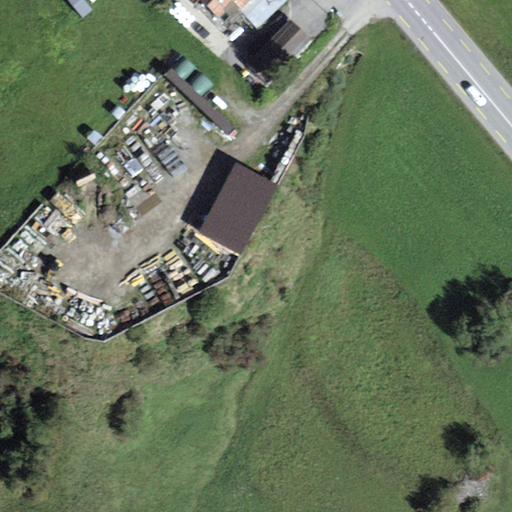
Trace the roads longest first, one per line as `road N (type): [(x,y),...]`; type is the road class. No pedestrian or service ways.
road 1 (track): [(375,0),(120,271)]
road 2 (primary): [(511,124),(406,0)]
